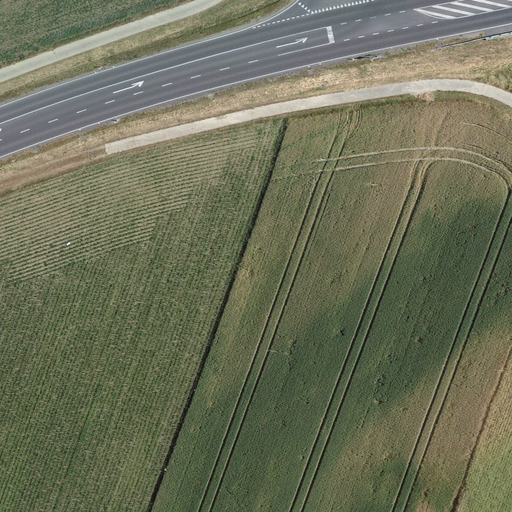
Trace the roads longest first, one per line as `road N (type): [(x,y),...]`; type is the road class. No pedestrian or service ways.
road 1 (track): [(511,101),(462,85),(409,86),(288,105),(110,149)]
road 2 (secondary): [(0,136),(228,61),(377,27)]
road 3 (track): [(0,76),(211,0)]
road 4 (secondary): [(377,27),(511,0)]
